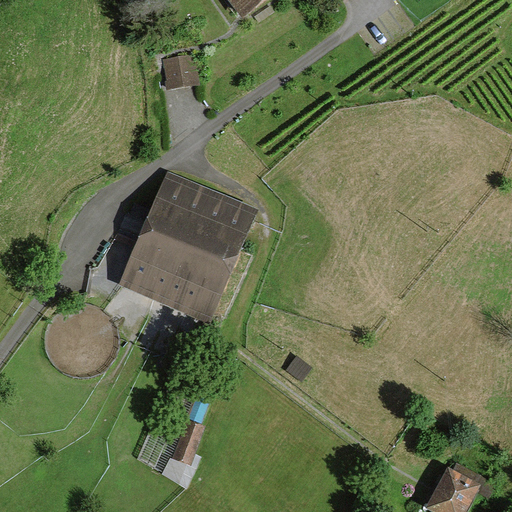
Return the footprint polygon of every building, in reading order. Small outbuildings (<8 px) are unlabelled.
[(218,0),(239,27),(275,0),(218,0)] [(196,55),(164,59),(169,93),(201,88),(196,55)] [(202,324),(257,215),(168,171),(114,281),(202,324)] [(192,470),(206,430),(185,423),(171,463),(192,470)] [(464,511),(477,490),(444,472),(421,511),(464,511)]
